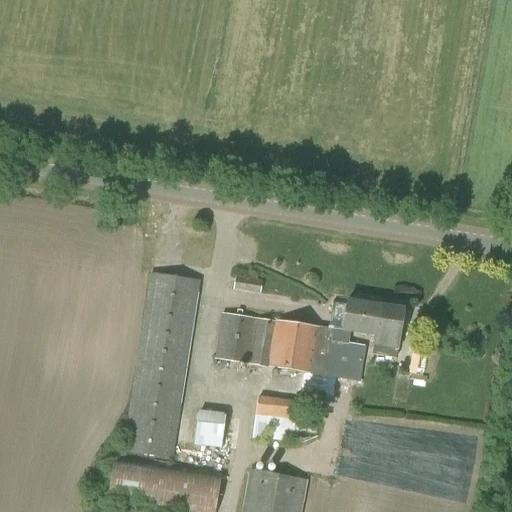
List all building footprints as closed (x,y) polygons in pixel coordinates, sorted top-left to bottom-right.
[(172,461),(199,282),(149,275),(122,453),(172,461)] [(259,295),(262,281),(234,277),(232,291),(259,295)] [(396,353),(402,309),(346,301),(342,330),(334,328),(333,330),(318,328),(317,328),(275,322),(275,323),(221,315),(214,360),(310,376),(310,377),(325,379),(358,384),(364,347),(348,345),(349,333),(372,337),(371,347),(372,348),(371,356),(394,359),(395,353),(396,353)] [(293,443),(296,403),(255,399),(251,440),(293,443)] [(221,450),(225,415),(197,412),(193,446),(221,450)] [(185,511),(214,511),(220,476),(113,460),(107,500),(185,511)] [(301,511),(307,482),(249,471),(241,511),(301,511)]
